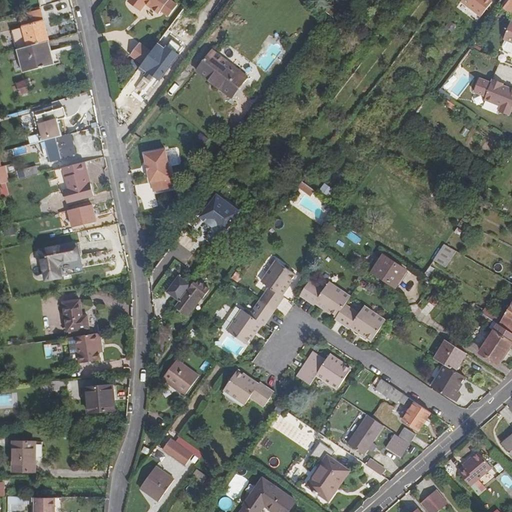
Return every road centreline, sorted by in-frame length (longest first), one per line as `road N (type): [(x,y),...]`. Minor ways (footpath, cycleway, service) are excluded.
road 1 (residential): [(113,511),(136,421),(144,295),(83,0)]
road 2 (residential): [(270,360),(300,315),(469,423)]
road 3 (residential): [(469,423),(371,511)]
